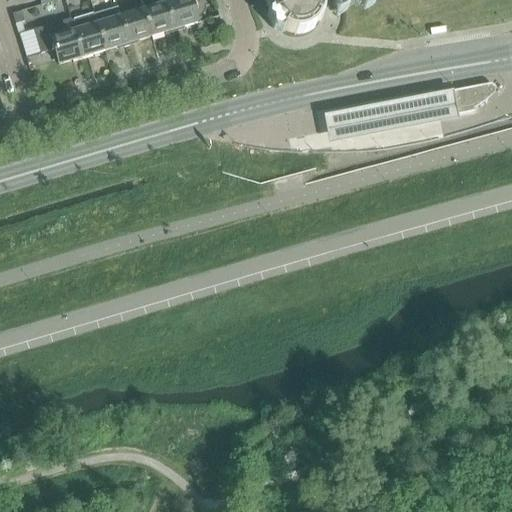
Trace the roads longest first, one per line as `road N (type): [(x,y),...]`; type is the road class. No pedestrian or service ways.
road 1 (residential): [(0,341),(511,194)]
road 2 (tertiary): [(0,186),(368,83),(506,59)]
road 3 (residential): [(32,130),(235,65),(245,36),(234,0)]
